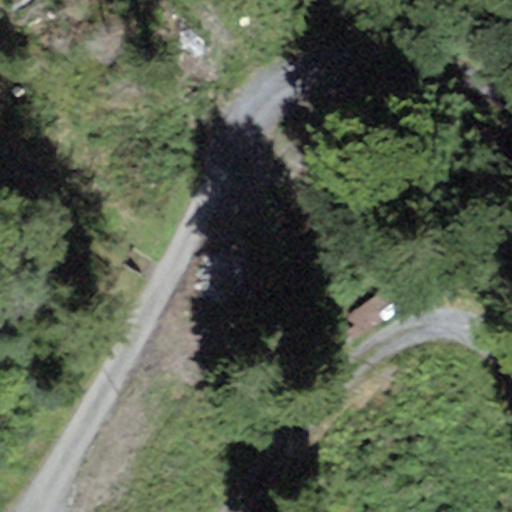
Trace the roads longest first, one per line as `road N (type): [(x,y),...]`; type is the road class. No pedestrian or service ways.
road 1 (track): [(511,94),(374,54),(273,106),(123,351),(52,511)]
road 2 (track): [(511,360),(483,312),(358,348),(231,511)]
